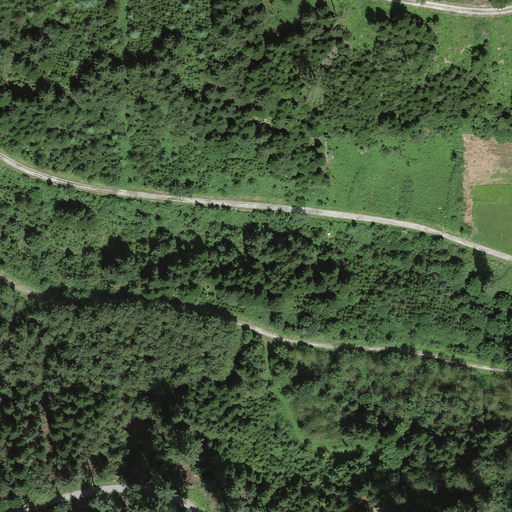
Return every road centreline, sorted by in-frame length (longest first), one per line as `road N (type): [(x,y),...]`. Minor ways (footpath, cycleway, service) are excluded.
road 1 (track): [(0,155),(27,171),(94,188),(415,223),(511,259)]
road 2 (track): [(511,372),(273,337),(179,307),(57,302),(0,274)]
road 3 (track): [(199,511),(179,496),(138,486),(8,511)]
